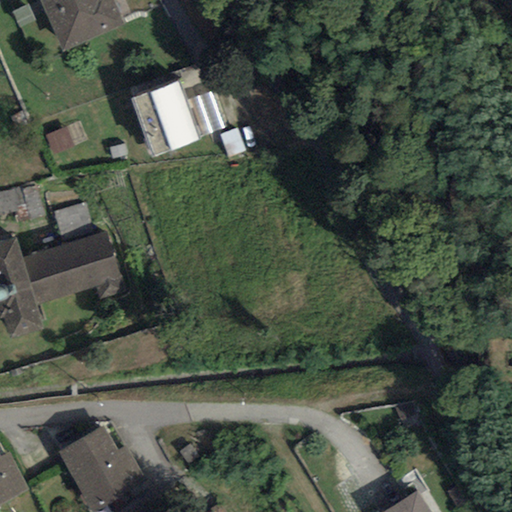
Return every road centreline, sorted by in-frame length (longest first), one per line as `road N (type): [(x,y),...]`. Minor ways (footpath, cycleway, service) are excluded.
road 1 (track): [(199,0),(313,138),(427,338),(459,435),(502,511)]
road 2 (residential): [(0,418),(127,410),(154,456),(148,488),(128,511)]
